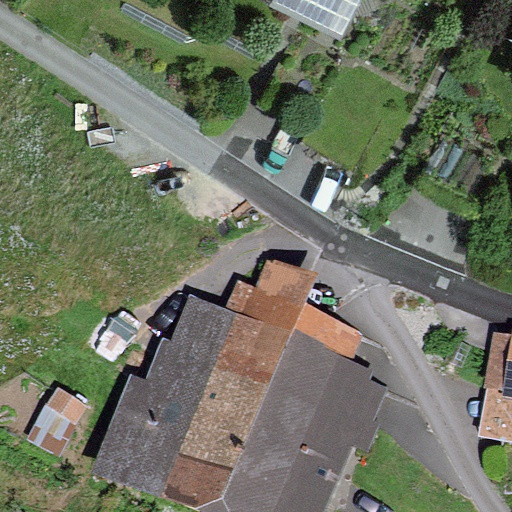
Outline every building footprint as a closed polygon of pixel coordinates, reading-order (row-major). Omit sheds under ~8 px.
[(292,0),(341,27),(345,19),(355,0),(292,0)] [(287,47),(259,97),(310,125),(330,90),(338,75),(287,47)] [(357,105),(330,90),(310,125),(300,142),(327,157),(357,105)] [(382,119),(357,105),(327,157),(353,171),(382,119)] [(448,123),(420,176),(472,203),(500,151),(448,123)] [(137,382),(104,463),(223,511),(303,313),(247,291),(232,329),(198,316),(166,394),(137,382)] [(360,335),(303,313),(223,511),(224,511),(321,511),(348,446),(359,450),(381,391),(343,373),(360,335)] [(511,330),(492,327),(482,395),(501,398),(511,399),(511,330)]
